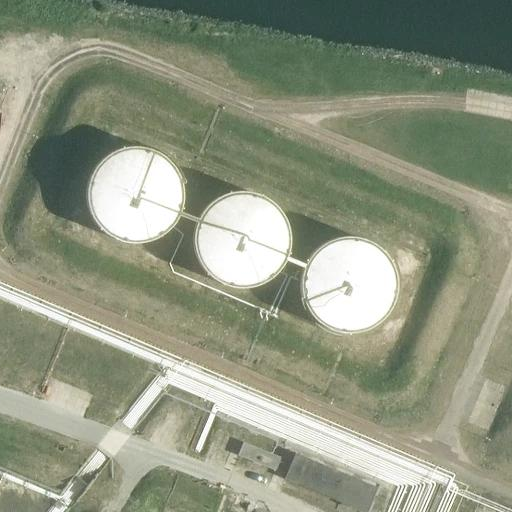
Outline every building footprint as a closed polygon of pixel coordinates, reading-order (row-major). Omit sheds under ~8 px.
[(166,158),(162,155),(158,153),(155,151),(150,149),(147,148),(144,147),(140,146),(137,146),(133,146),(130,146),(124,147),(121,148),(118,149),(114,150),(111,152),(108,153),(105,155),(102,158),(100,160),(97,163),(95,165),(93,168),(91,171),(90,174),(88,178),(87,181),(86,184),(86,188),(85,193),(85,196),(85,200),(86,203),(86,207),(87,210),(89,214),(89,215),(91,218),(94,223),(96,226),(97,227),(99,230),(102,232),(105,234),(106,235),(111,238),(114,240),(117,241),(122,242),(127,243),(131,244),(134,244),(140,244),(145,243),(150,241),(155,239),(158,238),(161,236),(164,234),(166,231),(170,228),(174,224),(175,221),(177,218),(179,213),(181,208),(182,203),(183,199),(183,196),(183,192),(183,190),(182,187),(181,183),(180,180),(179,177),(177,172),(175,169),(173,166),(170,162),(166,158)] [(280,211),(278,209),(275,205),(273,203),(269,200),(266,198),(262,196),(259,194),(255,193),(252,192),(249,192),(245,191),(240,191),(236,191),(231,192),(228,193),(224,194),(221,195),(216,198),(213,199),(211,202),(208,204),(205,206),(202,210),(200,213),(198,216),(197,219),(195,223),(195,224),(194,227),(193,231),(193,233),(192,236),(192,240),(192,241),(192,245),(193,248),(194,252),(195,255),(197,260),(198,263),(199,265),(201,268),(202,269),(204,272),(207,274),(211,278),(215,281),(220,283),(224,285),(229,287),(235,288),(240,288),(245,288),(250,287),(256,286),(259,285),(262,283),(267,281),(268,280),(271,278),(272,277),(275,274),(278,270),(281,267),(283,265),(285,260),(286,257),(287,255),(287,253),(288,250),(289,248),(289,245),(289,241),(289,239),(289,236),(289,234),(289,231),(288,229),(287,226),(287,224),(285,221),(285,219),(282,214),(280,211)] [(303,264),(303,266),(301,269),(301,270),(300,272),(300,276),(299,279),(299,281),(299,284),(299,286),(299,290),(299,291),(299,293),(300,296),(301,298),(302,301),(302,303),(304,306),(305,308),(307,312),(310,317),(314,320),(318,324),(323,327),(327,329),(332,331),(335,332),(339,333),(344,333),(349,334),(353,333),(356,333),(361,331),(366,330),(371,327),(376,325),(377,324),(380,321),(383,318),(385,316),(387,314),(388,312),(390,309),(391,306),(392,304),(393,303),(394,299),(395,296),(396,292),(396,291),(396,287),(396,284),(396,282),(396,278),(395,275),(395,273),(394,270),(393,266),(392,265),(389,260),(388,257),(385,254),(383,252),(381,249),(377,246),(374,244),(369,241),(366,240),(361,238),(356,237),(352,236),(347,236),(344,236),(340,237),(335,238),(331,239),(327,241),(322,243),(319,245),(316,247),(314,250),(310,254),(308,256),(305,261),(303,264)] [(35,375),(27,373),(20,393),(28,395),(35,375)] [(242,443),(236,456),(274,471),(279,459),(242,443)] [(347,485),(350,477),(295,453),(284,479),(362,511),(366,511),(374,496),(347,485)]
